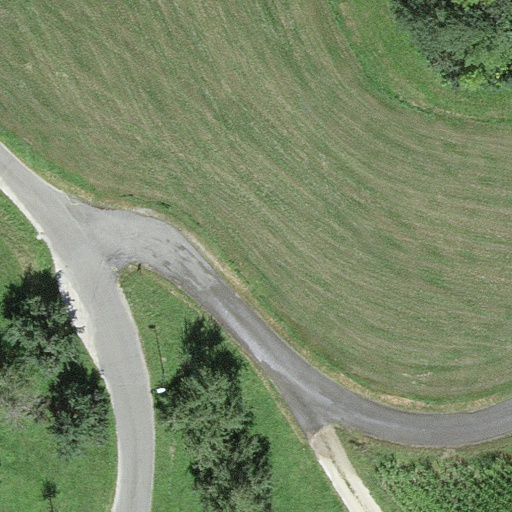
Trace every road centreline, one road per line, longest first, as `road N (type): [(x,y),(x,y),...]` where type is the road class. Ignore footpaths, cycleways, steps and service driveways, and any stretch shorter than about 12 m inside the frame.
road 1 (track): [(511,408),(422,428),(305,386),(148,241),(62,242)]
road 2 (unclassified): [(135,511),(134,420),(62,242),(0,177)]
road 3 (track): [(359,511),(300,411),(305,386)]
